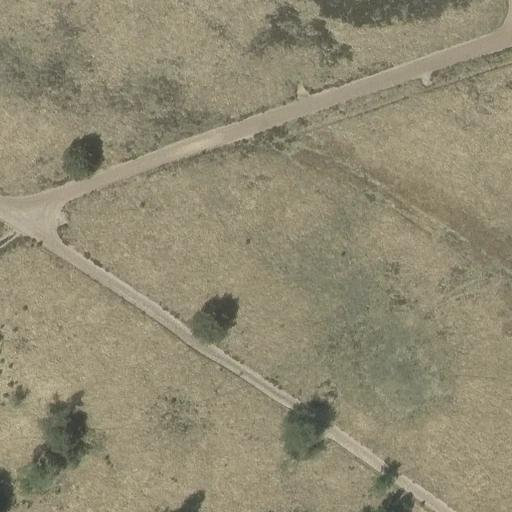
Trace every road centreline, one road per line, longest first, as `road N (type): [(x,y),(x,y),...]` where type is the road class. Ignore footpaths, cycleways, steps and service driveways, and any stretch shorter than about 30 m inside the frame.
road 1 (track): [(0,245),(58,195),(511,37)]
road 2 (track): [(0,209),(439,511)]
